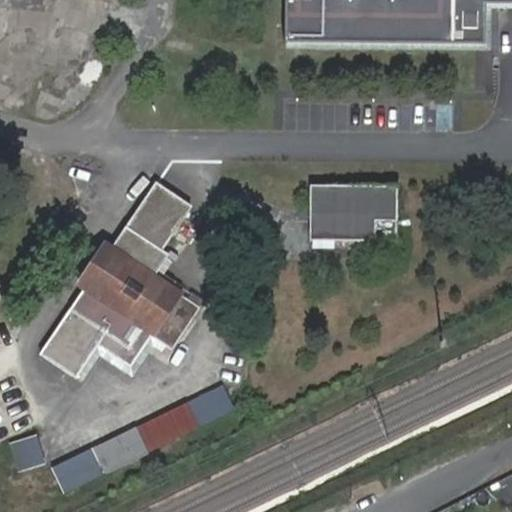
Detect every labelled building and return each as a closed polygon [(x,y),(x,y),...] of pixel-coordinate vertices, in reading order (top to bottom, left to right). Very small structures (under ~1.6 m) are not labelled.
[(511,0),(281,0),(281,38),(481,40),(481,0),(511,0)] [(79,285),(36,351),(74,376),(104,332),(136,353),(150,331),(171,346),(197,308),(167,288),(172,280),(156,269),(166,253),(160,249),(189,205),(148,179),(105,246),(100,243),(74,282),(79,285)] [(395,182),(307,181),(307,236),(395,236),(395,182)] [(172,280),(167,288),(197,308),(202,300),(172,280)] [(232,406),(222,384),(93,446),(105,472),(148,451),(148,449),(199,425),(198,423),(232,406)] [(36,435),(8,443),(18,470),(45,461),(36,435)] [(93,446),(55,463),(68,489),(105,472),(93,446)]
